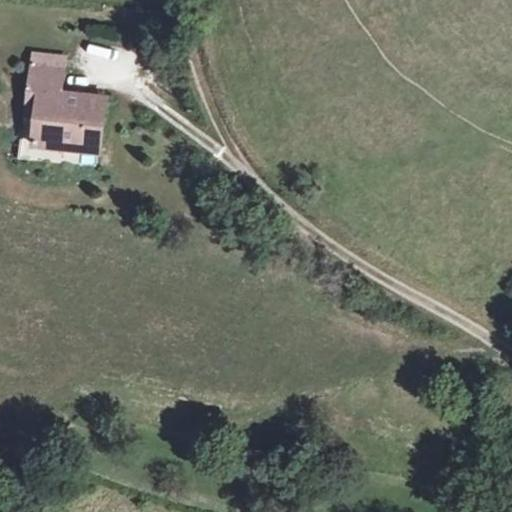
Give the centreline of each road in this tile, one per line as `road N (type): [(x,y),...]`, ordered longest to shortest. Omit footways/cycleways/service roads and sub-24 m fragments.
road 1 (track): [(180,0),(189,58),(243,174),(329,246),(511,354)]
road 2 (track): [(243,174),(118,77)]
